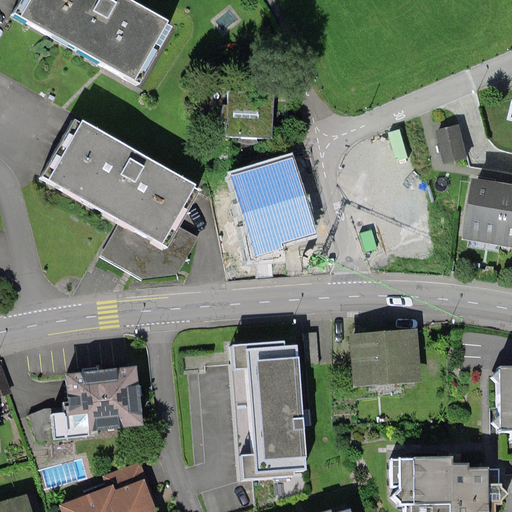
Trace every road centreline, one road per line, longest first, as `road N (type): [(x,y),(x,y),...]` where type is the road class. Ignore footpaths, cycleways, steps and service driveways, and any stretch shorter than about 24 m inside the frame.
road 1 (residential): [(350,297),(320,143),(511,62)]
road 2 (residential): [(155,311),(168,440),(188,511)]
road 3 (tertiary): [(155,311),(350,297)]
road 4 (tertiary): [(350,297),(511,311)]
road 5 (tertiary): [(0,333),(155,311)]
